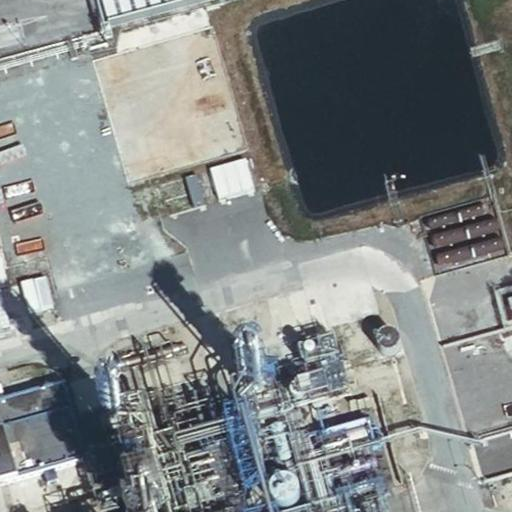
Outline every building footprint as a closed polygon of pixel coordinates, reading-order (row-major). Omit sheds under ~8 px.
[(331,397),(316,345),(298,350),(313,402),(331,397)] [(276,419),(260,364),(229,373),(245,428),(276,419)] [(0,486),(41,475),(50,472),(77,465),(57,391),(0,407),(0,486)] [(50,472),(41,475),(44,485),(53,482),(50,472)] [(296,502),(297,499),(296,494),(294,490),(291,487),(288,484),(284,482),(279,482),(275,482),(271,484),(267,486),(265,490),(263,493),(262,498),(262,502),(263,507),(266,510),(267,511),(290,511),(292,511),(295,507),(296,502)] [(94,511),(91,503),(78,507),(79,511),(94,511)]
